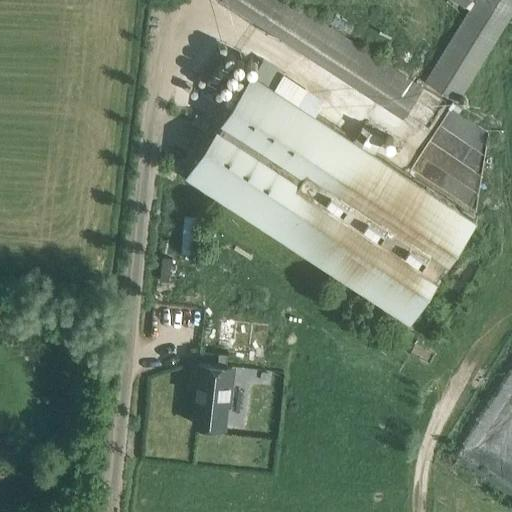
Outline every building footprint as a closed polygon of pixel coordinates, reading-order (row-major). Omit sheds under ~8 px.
[(422,86),(290,0),(224,0),(403,117),(422,86)] [(511,0),(474,0),(426,80),(459,100),(511,11),(511,0)] [(353,136),(315,112),(325,97),(284,70),(274,85),(255,72),(188,174),(408,317),(474,216),(375,151),(384,138),(362,123),(353,136)] [(185,216),(181,252),(194,253),(198,217),(185,216)] [(169,280),(171,257),(163,256),(160,279),(169,280)] [(183,369),(179,405),(207,408),(210,385),(212,385),(217,347),(184,343),(181,369),(183,369)]
